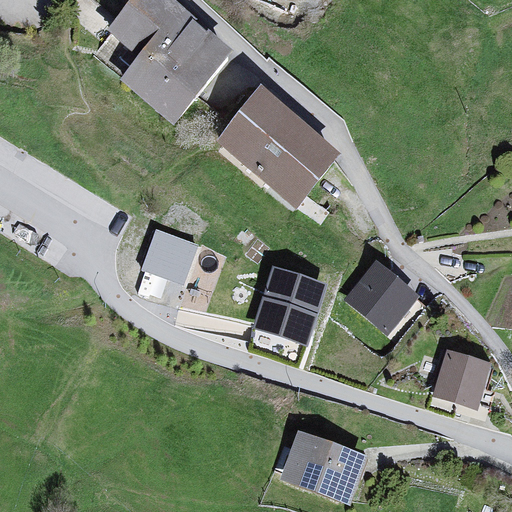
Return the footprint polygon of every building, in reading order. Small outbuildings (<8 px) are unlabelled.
[(232,68),(152,0),(142,0),(108,40),(139,68),(120,88),(174,133),(213,89),(232,68)] [(338,168),(262,102),(220,150),(296,217),(338,168)] [(159,225),(144,269),(187,283),(202,240),(159,225)] [(417,305),(375,272),(345,309),(388,342),(417,305)] [(328,293),(273,274),(252,334),(307,353),(328,293)] [(487,371),(440,359),(429,402),(475,414),(487,371)] [(362,462),(291,440),(277,488),(347,509),(362,462)]
